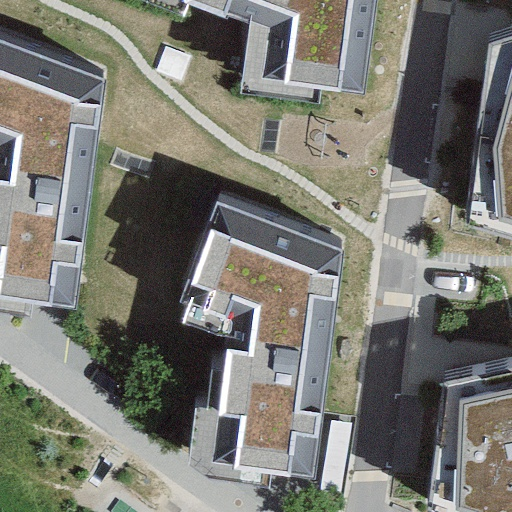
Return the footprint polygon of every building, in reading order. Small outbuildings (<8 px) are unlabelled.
[(375,0),(182,0),(226,17),(232,0),(258,0),(296,15),(288,82),(363,91),(375,0)] [(511,28),(491,35),(472,210),(511,222),(511,28)] [(103,74),(0,35),(0,131),(16,138),(11,181),(0,179),(0,248),(1,249),(0,257),(0,298),(76,307),(103,74)] [(340,238),(224,196),(193,280),(253,302),(248,346),(223,343),(216,411),(238,413),(232,463),(313,472),(340,238)] [(466,511),(511,511),(511,358),(448,372),(431,502),(466,511)]
